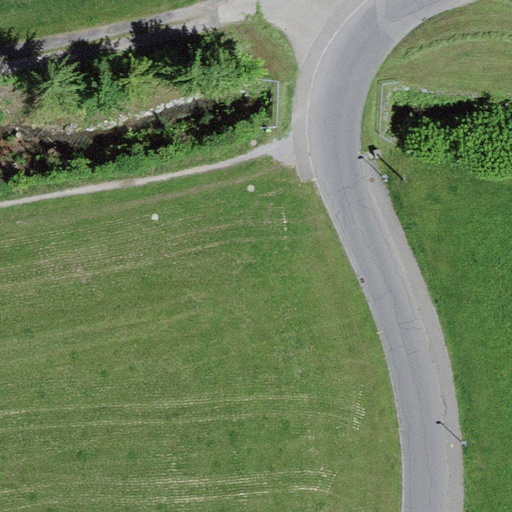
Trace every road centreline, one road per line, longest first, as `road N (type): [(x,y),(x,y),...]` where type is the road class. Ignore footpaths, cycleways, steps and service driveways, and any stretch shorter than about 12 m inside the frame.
road 1 (residential): [(427,511),(412,357),(342,181),(334,140)]
road 2 (track): [(0,60),(275,0)]
road 3 (residential): [(413,0),(383,19),(354,54),(336,102),(334,140)]
